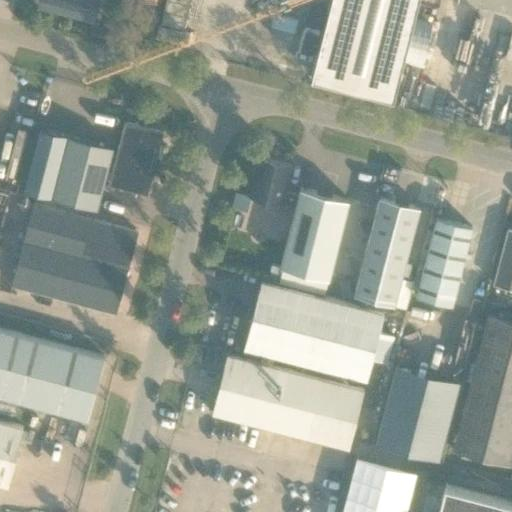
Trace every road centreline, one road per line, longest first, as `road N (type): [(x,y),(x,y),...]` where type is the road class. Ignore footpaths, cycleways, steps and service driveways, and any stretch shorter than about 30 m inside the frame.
road 1 (unclassified): [(118,511),(226,91)]
road 2 (unclassified): [(511,163),(226,91)]
road 3 (unclassified): [(226,91),(0,31)]
